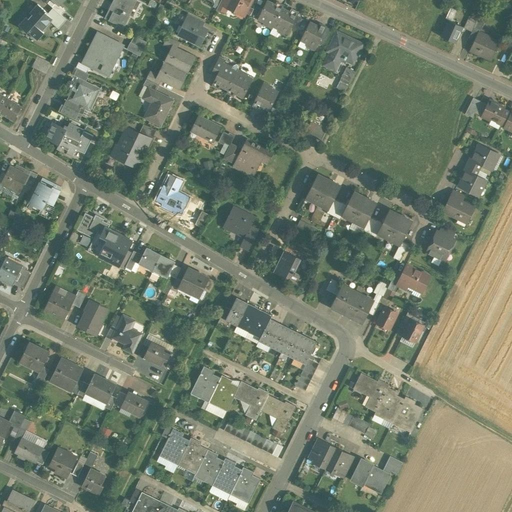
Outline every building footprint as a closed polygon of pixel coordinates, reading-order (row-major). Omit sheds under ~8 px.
[(64,10),(52,0),(50,0),(48,3),(61,15),(64,10)] [(133,0),(113,0),(105,18),(124,27),(130,14),(136,1),(133,0)] [(220,0),(217,7),(225,11),(228,7),(231,0),(220,0)] [(231,0),(228,7),(237,11),(238,9),(245,13),(249,5),(247,4),(248,0),(231,0)] [(276,4),(267,0),(259,17),(266,20),(264,24),(272,28),(274,24),(282,7),(283,5),(277,2),(276,4)] [(45,11),(37,4),(30,12),(32,14),(28,18),(26,17),(19,25),(27,32),(28,31),(37,39),(44,32),(42,31),(50,21),(53,19),(45,12),(45,11)] [(66,19),(52,7),(48,13),(45,11),(45,12),(53,19),(50,21),(58,28),(66,19)] [(290,12),(282,7),(274,24),(280,27),(278,32),(287,36),(298,13),(291,9),(290,12)] [(460,11),(450,7),(447,13),(457,18),(460,11)] [(204,21),(188,13),(185,19),(201,27),(204,21)] [(457,18),(447,13),(445,18),(448,20),(455,22),(457,18)] [(201,27),(185,19),(183,22),(186,23),(180,34),(189,39),(191,42),(194,41),(199,43),(202,36),(206,34),(204,32),(206,29),(201,27)] [(455,22),(448,20),(441,36),(455,43),(463,26),(455,22)] [(318,26),(310,22),(302,38),(309,41),(306,46),(315,50),(318,43),(326,27),(326,26),(320,23),(318,26)] [(480,29),(474,26),(468,38),(474,41),(478,31),(479,32),(480,29)] [(331,29),(326,27),(318,43),(323,46),(331,29)] [(479,32),(478,31),(474,41),(470,49),(492,60),(501,41),(479,32)] [(362,44),(337,32),(328,51),(331,52),(324,65),(335,71),(340,61),(344,59),(353,63),(362,44)] [(99,33),(97,33),(91,45),(92,47),(88,55),(91,56),(89,60),(89,61),(90,62),(91,63),(89,66),(108,75),(109,74),(122,47),(122,46),(115,42),(106,38),(106,37),(99,33)] [(147,41),(134,35),(131,42),(143,48),(147,41)] [(180,42),(167,36),(163,45),(171,49),(173,46),(177,48),(180,42)] [(143,48),(131,42),(128,48),(140,54),(143,48)] [(177,48),(173,46),(171,49),(169,54),(170,55),(167,62),(187,72),(194,57),(193,56),(177,48)] [(37,56),(32,66),(39,69),(44,59),(37,56)] [(225,60),(219,57),(211,73),(216,76),(223,62),(223,63),(225,60)] [(51,63),(44,59),(39,69),(46,73),(51,63)] [(187,72),(167,62),(163,70),(161,69),(159,75),(157,78),(161,80),(178,88),(179,87),(187,72)] [(223,63),(223,62),(216,76),(211,85),(218,89),(220,86),(228,90),(237,72),(231,68),(232,67),(223,63)] [(73,73),(76,75),(78,75),(85,79),(88,73),(75,68),(73,73)] [(346,68),(341,79),(349,83),(355,72),(346,68)] [(246,74),(238,70),(237,72),(228,90),(226,93),(233,96),(234,94),(243,98),(252,79),(245,75),(246,74)] [(159,75),(150,71),(146,79),(158,85),(161,80),(157,78),(159,75)] [(78,75),(76,75),(73,82),(72,81),(71,82),(70,82),(69,83),(68,84),(68,86),(69,88),(73,90),(65,106),(62,104),(59,112),(74,119),(80,105),(89,110),(99,89),(84,82),(85,79),(78,75)] [(158,85),(146,79),(143,85),(148,87),(155,91),(158,85)] [(272,87),(264,83),(253,106),(259,109),(260,107),(269,111),(278,92),(272,89),(272,87)] [(155,91),(148,87),(143,98),(152,102),(145,118),(160,125),(173,100),(155,91)] [(0,111),(8,98),(0,93),(0,111)] [(480,101),(473,97),(465,113),(472,117),(475,112),(480,101)] [(22,106),(8,98),(0,111),(0,112),(14,120),(22,106)] [(505,107),(492,101),(493,100),(489,99),(486,104),(481,115),(490,120),(492,118),(498,121),(504,109),(505,107)] [(480,101),(475,112),(481,115),(486,104),(480,101)] [(510,112),(504,109),(498,121),(504,124),(510,112)] [(511,109),(511,110),(510,112),(504,124),(503,126),(511,130),(511,109)] [(213,123),(205,120),(206,118),(205,118),(205,119),(200,116),(200,115),(199,115),(191,132),(212,142),(221,125),(220,125),(220,126),(214,123),(215,122),(214,122),(213,123)] [(319,126),(311,121),(305,132),(321,140),(326,129),(319,126)] [(70,124),(67,130),(53,123),(46,137),(60,144),(58,148),(71,155),(84,130),(70,124)] [(156,130),(144,124),(139,134),(148,138),(148,139),(151,141),(156,130)] [(101,132),(90,126),(83,140),(94,146),(101,132)] [(139,134),(128,129),(115,156),(138,167),(151,141),(148,139),(148,138),(139,134)] [(228,134),(223,131),(218,142),(224,145),(224,143),(229,146),(231,143),(235,135),(229,132),(228,134)] [(269,150),(247,139),(238,156),(234,164),(244,168),(245,165),(254,170),(261,157),(265,159),(269,150)] [(229,146),(223,158),(234,164),(238,156),(233,153),(236,145),(231,143),(229,146)] [(478,144),(472,156),(471,155),(469,158),(481,164),(491,169),(496,160),(493,159),(496,153),(478,144)] [(469,158),(467,164),(478,169),(481,164),(469,158)] [(478,169),(467,164),(464,169),(475,175),(478,169)] [(12,165),(2,183),(21,192),(25,184),(32,172),(18,165),(17,167),(12,165)] [(475,175),(464,169),(462,172),(464,173),(458,185),(476,194),(479,188),(481,189),(486,180),(475,175)] [(38,175),(32,172),(25,184),(32,187),(38,175)] [(341,185),(317,173),(305,198),(328,209),(334,198),(341,185)] [(189,197),(176,190),(182,180),(170,174),(157,199),(164,202),(162,205),(175,212),(177,209),(181,211),(189,197)] [(56,184),(44,178),(31,203),(53,214),(58,205),(55,204),(48,200),(50,195),(56,184)] [(63,188),(56,184),(50,195),(57,199),(63,188)] [(465,195),(454,190),(443,211),(458,219),(459,215),(468,220),(474,207),(462,201),(465,195)] [(376,202),(353,191),(347,204),(341,215),(364,227),(370,216),(376,202)] [(57,199),(50,195),(48,200),(55,204),(57,199)] [(340,201),(334,198),(328,209),(327,212),(333,215),(340,201)] [(340,201),(333,215),(340,218),(341,215),(347,204),(340,201)] [(255,217),(233,206),(223,226),(245,237),(240,245),(249,249),(259,230),(251,226),(255,217)] [(412,221),(389,209),(382,222),(377,233),(400,245),(402,241),(412,221)] [(202,212),(196,223),(202,226),(209,216),(202,212)] [(86,213),(78,230),(87,235),(95,218),(86,213)] [(105,219),(97,215),(95,218),(87,235),(95,239),(89,250),(100,256),(108,240),(101,236),(106,227),(109,228),(111,225),(104,221),(105,219)] [(376,219),(370,216),(364,227),(363,229),(369,232),(376,219)] [(316,228),(300,219),(297,226),(313,234),(316,228)] [(376,219),(369,232),(375,236),(377,233),(382,222),(376,219)] [(313,234),(297,226),(293,232),(310,240),(313,234)] [(439,232),(437,230),(426,251),(442,259),(446,251),(448,252),(455,239),(452,238),(455,233),(442,226),(439,232)] [(109,228),(106,227),(101,236),(108,240),(100,256),(99,257),(120,267),(133,240),(109,228)] [(402,241),(400,245),(394,257),(401,260),(409,244),(402,241)] [(143,257),(139,255),(136,262),(154,271),(162,255),(147,248),(143,257)] [(300,258),(284,251),(274,272),(297,283),(301,275),(294,271),(300,258)] [(134,252),(126,267),(132,270),(136,262),(139,255),(134,252)] [(175,262),(162,255),(154,271),(168,278),(175,262)] [(23,266),(6,258),(0,269),(0,278),(13,285),(14,284),(23,266)] [(400,277),(397,284),(398,284),(406,288),(408,284),(422,291),(430,276),(407,264),(400,277)] [(27,268),(23,266),(14,284),(24,289),(32,273),(26,270),(27,268)] [(210,279),(188,268),(182,280),(180,284),(194,291),(193,294),(200,298),(204,291),(210,279)] [(317,273),(311,270),(303,287),(309,289),(317,273)] [(400,277),(394,274),(388,286),(387,288),(394,291),(398,284),(397,284),(400,277)] [(172,275),(164,292),(169,294),(171,289),(177,278),(172,275)] [(182,280),(177,278),(171,289),(177,292),(178,291),(180,288),(179,287),(180,284),(182,280)] [(342,284),(331,278),(326,289),(336,294),(342,284)] [(210,279),(204,291),(210,294),(216,282),(210,279)] [(388,286),(379,281),(373,293),(373,300),(374,300),(372,305),(377,308),(383,297),(387,288),(388,286)] [(194,291),(180,284),(179,287),(180,288),(178,291),(191,297),(193,294),(194,291)] [(358,292),(342,284),(336,294),(330,307),(346,316),(358,292)] [(76,296),(56,286),(45,309),(60,317),(62,313),(67,316),(73,304),(74,301),(76,296)] [(86,295),(78,292),(76,296),(74,301),(73,304),(80,307),(85,297),(86,295)] [(373,300),(358,292),(346,316),(362,324),(372,305),(374,300),(373,300)] [(91,300),(85,297),(80,307),(86,310),(91,300)] [(249,303),(237,297),(231,310),(226,320),(238,326),(249,303)] [(383,297),(377,308),(382,310),(384,306),(386,307),(389,300),(383,297)] [(108,309),(91,300),(86,310),(87,311),(79,326),(95,334),(108,309)] [(260,309),(249,303),(238,326),(249,331),(260,309)] [(386,307),(384,306),(382,310),(376,322),(389,329),(397,312),(386,307)] [(225,307),(220,317),(226,320),(231,310),(225,307)] [(260,309),(249,331),(261,337),(270,319),(272,315),(260,309)] [(408,310),(403,321),(408,323),(410,319),(411,319),(415,313),(408,310)] [(133,320),(124,316),(113,338),(126,343),(123,348),(133,353),(142,334),(129,328),(133,320)] [(282,324),(270,319),(261,337),(259,341),(271,347),(282,324)] [(411,319),(410,319),(408,323),(402,335),(415,342),(423,325),(411,319)] [(293,330),(282,324),(271,347),(282,352),(293,330)] [(305,336),(293,330),(282,352),(294,358),(305,336)] [(161,342),(148,335),(143,344),(148,347),(144,357),(162,365),(169,351),(159,346),(161,342)] [(317,342),(305,336),(294,358),(306,364),(308,358),(311,353),(317,342)] [(51,352),(30,342),(20,361),(41,372),(43,368),(51,352)] [(144,357),(148,347),(143,344),(138,356),(143,358),(144,357)] [(322,358),(311,353),(308,358),(319,364),(322,358)] [(62,358),(50,381),(72,392),(73,390),(74,390),(79,380),(84,369),(76,364),(76,365),(62,358)] [(319,364),(308,358),(306,364),(316,369),(319,364)] [(316,369),(306,364),(303,369),(314,374),(316,369)] [(205,367),(194,389),(202,393),(200,397),(209,402),(212,398),(221,379),(213,375),(215,372),(205,367)] [(41,372),(35,382),(41,385),(49,371),(43,368),(41,372)] [(314,374),(303,369),(301,374),(311,380),(314,374)] [(381,383),(361,373),(355,386),(373,395),(367,407),(376,411),(388,387),(389,385),(382,381),(381,383)] [(117,385),(95,374),(89,385),(86,392),(87,393),(107,403),(108,403),(111,396),(117,385)] [(311,380),(301,374),(298,380),(308,385),(311,380)] [(233,381),(222,375),(221,379),(212,398),(221,402),(219,406),(228,411),(236,394),(239,388),(231,384),(233,381)] [(79,380),(74,390),(73,390),(72,392),(78,394),(78,393),(84,382),(79,380)] [(308,385),(298,380),(295,385),(306,391),(308,385)] [(262,391),(242,381),(239,388),(236,394),(254,403),(248,415),(257,420),(269,395),(270,393),(263,389),(262,391)] [(84,382),(78,393),(85,396),(87,393),(86,392),(89,385),(84,382)] [(398,392),(388,387),(377,410),(386,415),(384,418),(393,423),(395,419),(404,400),(396,396),(398,392)] [(129,391),(121,407),(122,408),(124,405),(134,410),(132,413),(141,417),(149,401),(129,391)] [(289,404),(269,395),(263,407),(281,417),(275,428),(284,433),(297,406),(289,403),(289,404)] [(111,396),(108,403),(107,403),(105,407),(111,410),(117,398),(111,396)] [(416,401),(406,396),(404,400),(395,419),(404,423),(402,427),(411,432),(422,409),(414,405),(416,401)] [(338,407),(333,418),(338,421),(344,410),(338,407)] [(27,415),(16,409),(11,419),(22,425),(27,415)] [(344,410),(338,421),(344,423),(349,412),(344,410)] [(354,415),(349,412),(344,423),(349,426),(349,425),(354,415)] [(354,415),(349,425),(355,428),(360,417),(355,415),(354,415)] [(9,422),(0,417),(0,441),(2,442),(11,425),(12,423),(9,422)] [(365,420),(360,417),(355,428),(360,431),(365,420)] [(22,425),(11,419),(9,422),(12,423),(11,425),(20,429),(21,427),(22,425)] [(235,423),(229,420),(224,430),(230,433),(235,423)] [(365,420),(360,431),(365,433),(370,422),(365,420)] [(240,426),(235,423),(230,433),(235,436),(240,426)] [(173,429),(167,426),(162,435),(169,439),(173,429)] [(246,428),(240,426),(235,436),(241,438),(246,428)] [(20,429),(14,441),(19,444),(23,437),(27,430),(21,427),(20,429)] [(246,428),(241,438),(246,441),(251,431),(246,428)] [(183,434),(173,429),(169,439),(162,452),(171,456),(169,460),(178,465),(180,461),(189,442),(182,438),(183,434)] [(257,434),(251,431),(246,441),(252,444),(257,434)] [(257,434),(252,444),(257,446),(262,436),(257,434)] [(268,439),(262,436),(257,446),(262,449),(268,439)] [(23,437),(19,444),(15,452),(37,462),(38,461),(44,448),(44,447),(23,437)] [(189,442),(180,461),(189,465),(187,469),(196,474),(197,472),(207,451),(199,447),(201,443),(191,438),(189,442)] [(273,442),(268,439),(262,449),(268,452),(273,442)] [(317,440),(309,456),(315,460),(323,443),(317,440)] [(273,442),(268,452),(273,454),(278,444),(273,442)] [(336,448),(324,442),(323,443),(315,460),(314,462),(326,468),(336,448)] [(278,444),(273,454),(279,457),(284,447),(279,444),(278,444)] [(44,448),(38,461),(43,464),(50,451),(44,448)] [(78,457),(58,448),(51,463),(58,466),(55,472),(68,479),(78,457)] [(349,454),(336,448),(326,468),(339,474),(340,472),(348,456),(349,454)] [(218,454),(208,449),(207,451),(197,472),(206,477),(204,481),(213,485),(215,481),(224,462),(216,458),(218,454)] [(98,456),(90,452),(85,463),(92,466),(98,456)] [(348,456),(340,472),(346,475),(354,459),(348,456)] [(403,462),(391,456),(383,471),(390,474),(392,471),(397,473),(403,462)] [(236,463),(226,458),(224,462),(215,481),(224,485),(222,489),(231,494),(233,490),(242,471),(234,467),(236,463)] [(383,471),(373,466),(373,465),(362,459),(352,480),(363,485),(364,485),(381,493),(390,474),(383,471)] [(79,463),(73,474),(78,477),(84,465),(79,463)] [(242,471),(233,490),(242,494),(240,498),(249,503),(260,480),(252,476),(254,472),(244,467),(242,471)] [(104,477),(91,470),(91,469),(90,469),(82,485),(83,486),(83,485),(90,488),(90,489),(99,494),(104,485),(102,485),(106,477),(105,476),(104,477)] [(28,511),(34,500),(13,490),(3,508),(1,511),(28,511)] [(143,493),(132,511),(154,511),(159,504),(151,500),(152,497),(143,493)] [(125,498),(121,505),(126,507),(130,500),(125,498)] [(170,506),(160,501),(159,504),(154,511),(175,511),(169,509),(170,506)]
